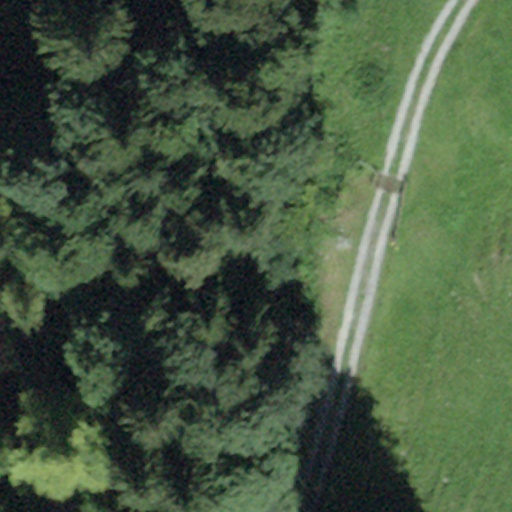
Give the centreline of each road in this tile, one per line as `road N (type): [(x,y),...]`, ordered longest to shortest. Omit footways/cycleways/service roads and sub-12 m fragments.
road 1 (track): [(304,511),(401,132),(478,0)]
road 2 (track): [(64,511),(0,370)]
